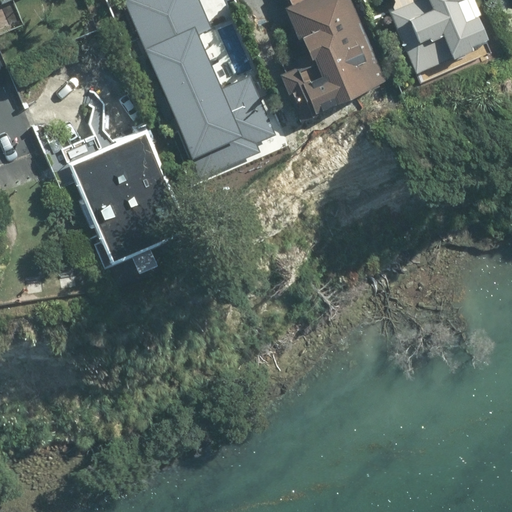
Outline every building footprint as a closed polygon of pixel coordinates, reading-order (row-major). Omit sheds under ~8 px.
[(194,0),(131,0),(136,10),(158,0),(163,0),(170,13),(194,2),(194,0)] [(388,76),(355,0),(302,0),(293,4),(313,50),(301,55),(305,64),(285,71),(310,130),(328,122),(320,105),(388,76)] [(492,36),(476,0),(396,0),(396,6),(422,69),(479,45),(477,42),(492,36)] [(202,24),(151,45),(204,174),(262,149),(258,140),(276,132),(252,75),(227,84),(202,24)] [(193,227),(152,127),(72,159),(87,196),(80,199),(90,225),(102,221),(117,258),(193,227)]
